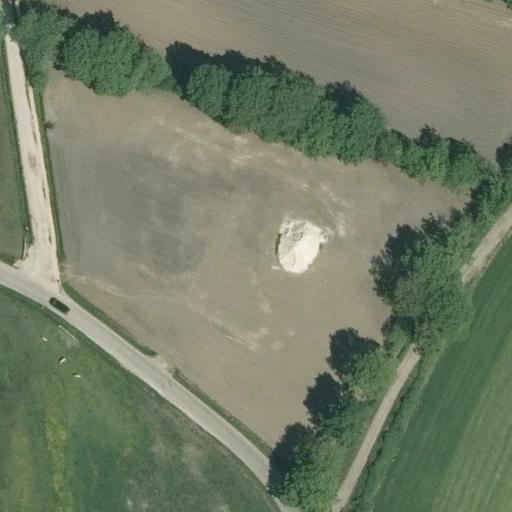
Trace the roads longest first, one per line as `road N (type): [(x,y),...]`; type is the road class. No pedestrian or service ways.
road 1 (unclassified): [(294,511),(248,456),(173,394),(48,297),(0,277)]
road 2 (track): [(338,511),(415,362),(511,227)]
road 3 (track): [(5,0),(48,297)]
